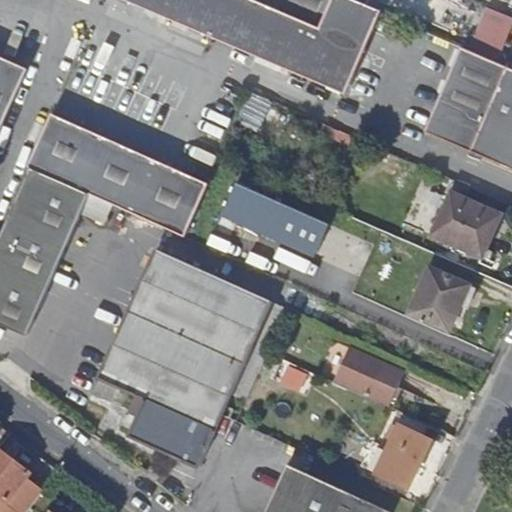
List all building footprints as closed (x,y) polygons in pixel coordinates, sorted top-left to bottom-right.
[(118,0),(347,98),(381,15),(347,0),(118,0)] [(511,69),(462,49),(426,134),(511,170),(511,69)] [(0,138),(30,75),(0,60),(0,138)] [(59,118),(34,171),(38,173),(96,200),(186,239),(210,187),(59,118)] [(0,327),(30,341),(96,200),(38,173),(0,253),(0,327)] [(318,256),(333,220),(237,182),(223,217),(318,256)] [(454,197),(435,240),(491,264),(495,256),(489,254),(504,219),(454,197)] [(332,231),(309,279),(331,289),(353,241),(332,231)] [(198,468),(222,416),(274,303),(143,243),(85,373),(124,391),(136,396),(131,411),(139,414),(129,437),(198,468)] [(429,268),(408,313),(449,333),(469,287),(429,268)] [(286,308),(274,303),(222,416),(237,423),(267,354),(286,308)] [(370,359),(354,393),(387,408),(402,374),(370,359)] [(0,427),(0,449),(10,435),(0,427)] [(397,427),(375,474),(408,488),(429,441),(397,427)] [(0,511),(29,511),(44,493),(28,480),(31,476),(0,451),(0,511)] [(142,467),(140,470),(155,481),(161,473),(152,465),(147,471),(142,467)] [(387,511),(287,466),(266,511),(387,511)]
